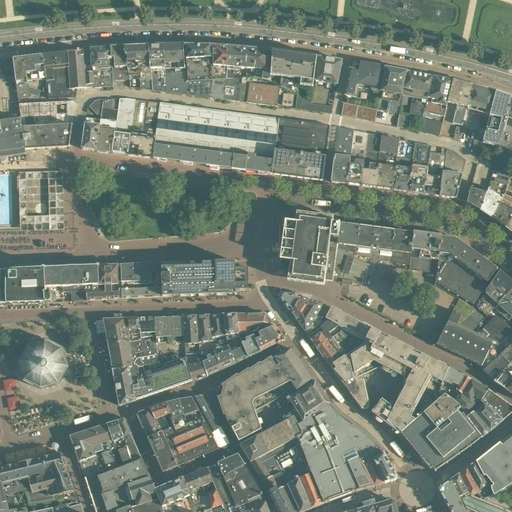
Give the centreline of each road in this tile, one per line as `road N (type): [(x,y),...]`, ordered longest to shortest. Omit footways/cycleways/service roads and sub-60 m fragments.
road 1 (residential): [(283,199),(257,187),(73,159),(82,99),(126,91),(335,119),(458,146),(469,159),(457,222)]
road 2 (residential): [(0,36),(137,24),(235,26),(392,46),(511,75)]
road 3 (residential): [(457,222),(325,202)]
